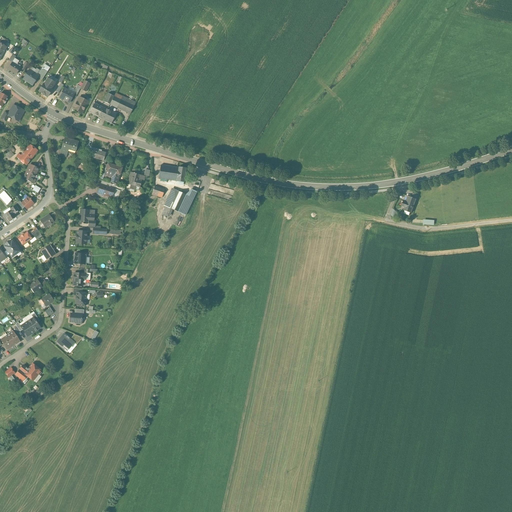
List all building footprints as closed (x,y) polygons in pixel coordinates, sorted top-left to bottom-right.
[(12,63),(8,69),(16,74),(20,67),(12,63)] [(42,68),(37,75),(38,76),(38,77),(42,80),(47,72),(42,68)] [(37,75),(29,70),(23,79),(32,85),(38,77),(38,76),(37,75)] [(48,78),(44,84),(52,89),(57,80),(54,78),(53,81),(48,78)] [(84,81),(80,89),(85,92),(89,84),(84,81)] [(44,84),(43,84),(39,91),(47,97),(52,89),(44,84)] [(64,88),(59,98),(69,103),(73,96),(74,94),(64,88)] [(135,103),(116,93),(114,97),(110,105),(130,114),(135,103)] [(114,97),(108,94),(104,102),(110,105),(114,97)] [(82,99),(79,97),(77,102),(76,102),(76,103),(74,107),(73,109),(77,111),(82,114),(88,102),(86,101),(87,100),(86,98),(85,97),(83,98),(82,99)] [(103,107),(94,103),(89,113),(98,117),(103,107)] [(24,111),(13,105),(8,115),(8,116),(18,121),(24,111)] [(116,114),(103,107),(98,117),(111,124),(116,114)] [(72,142),(64,140),(61,150),(68,152),(68,149),(76,151),(77,147),(78,142),(72,140),(72,142)] [(30,144),(23,152),(31,159),(38,151),(30,144)] [(105,153),(96,150),(97,149),(93,148),(91,154),(94,155),(94,158),(103,160),(105,157),(105,153)] [(9,152),(5,155),(9,159),(14,154),(11,151),(9,152)] [(31,159),(23,152),(21,155),(18,159),(26,166),(31,159)] [(38,168),(30,164),(26,173),(31,176),(31,174),(35,176),(38,168)] [(121,168),(108,164),(107,165),(105,171),(102,170),(99,178),(103,179),(103,176),(111,178),(110,182),(116,184),(121,168)] [(178,168),(160,165),(158,179),(172,181),(173,176),(177,177),(178,168)] [(186,168),(178,167),(177,177),(176,181),(184,182),(186,168)] [(141,175),(131,172),(127,184),(130,185),(129,188),(135,190),(136,187),(139,188),(141,181),(139,181),(141,175)] [(31,176),(26,173),(23,179),(31,182),(33,179),(35,176),(31,174),(31,176)] [(196,180),(191,189),(196,192),(197,192),(200,182),(196,180)] [(110,187),(101,184),(98,193),(111,198),(115,185),(111,184),(110,187)] [(164,190),(154,186),(151,194),(161,198),(164,190)] [(191,189),(186,195),(178,212),(185,216),(196,192),(191,189)] [(13,198),(5,190),(4,191),(0,194),(0,197),(7,205),(13,198)] [(176,195),(170,208),(171,209),(178,212),(186,195),(178,191),(176,195)] [(170,192),(163,206),(165,206),(170,208),(176,195),(170,192)] [(412,196),(408,195),(405,202),(406,203),(403,210),(410,213),(416,198),(412,196)] [(34,203),(29,198),(22,203),(25,207),(27,209),(34,203)] [(22,203),(19,200),(17,202),(22,209),(25,207),(22,203)] [(15,205),(10,208),(11,210),(4,214),(6,218),(7,218),(9,221),(16,217),(13,213),(18,210),(15,205)] [(165,206),(162,214),(167,217),(171,209),(170,208),(165,206)] [(89,211),(81,210),(80,220),(89,221),(93,221),(93,216),(88,216),(89,211)] [(59,219),(54,212),(50,216),(54,222),(59,219)] [(49,214),(40,221),(45,228),(54,222),(50,216),(49,214)] [(36,228),(31,232),(33,234),(33,235),(35,239),(41,235),(36,228)] [(87,232),(77,231),(76,243),(86,244),(87,232)] [(27,232),(21,236),(21,235),(17,238),(23,246),(24,245),(26,248),(29,246),(27,243),(32,239),(30,236),(33,235),(33,234),(31,232),(28,233),(27,232)] [(50,245),(41,251),(47,260),(49,258),(55,254),(50,245)] [(85,254),(75,253),(74,263),(79,264),(85,264),(85,254)] [(79,274),(74,273),(73,285),(82,286),(82,279),(84,280),(85,274),(79,274)] [(37,280),(29,285),(34,293),(42,287),(39,283),(37,280)] [(82,293),(77,292),(76,293),(76,297),(76,296),(76,301),(76,304),(79,304),(79,306),(85,306),(85,305),(85,304),(85,303),(87,302),(86,300),(86,293),(82,293)] [(49,294),(41,299),(46,307),(54,301),(49,294)] [(50,308),(45,311),(48,316),(53,313),(50,308)] [(39,321),(34,313),(31,315),(33,318),(37,323),(39,321)] [(74,314),(70,314),(70,322),(75,322),(75,323),(81,324),(82,315),(74,314)] [(37,323),(33,318),(27,322),(34,332),(40,328),(37,323)] [(27,322),(25,323),(23,321),(19,324),(21,326),(23,330),(27,336),(28,336),(34,332),(27,322)] [(20,341),(13,332),(7,336),(14,346),(20,341)] [(69,338),(67,336),(64,334),(56,342),(62,347),(64,345),(66,347),(68,346),(70,348),(74,343),(70,339),(69,338)] [(82,338),(74,334),(70,339),(74,343),(76,345),(82,338)] [(7,336),(1,340),(8,350),(14,346),(7,336)] [(32,364),(28,369),(23,365),(15,375),(20,379),(19,380),(22,382),(27,376),(33,381),(41,371),(32,364)] [(11,368),(5,372),(8,377),(14,373),(11,368)]
